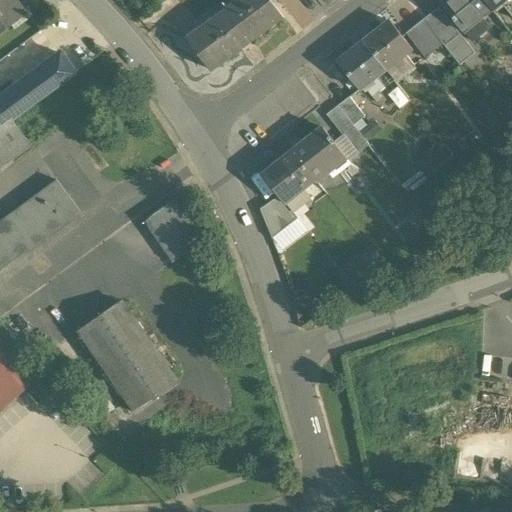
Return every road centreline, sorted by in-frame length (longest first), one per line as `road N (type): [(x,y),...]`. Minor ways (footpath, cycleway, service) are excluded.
road 1 (residential): [(196,134),(261,259),(287,352)]
road 2 (unclassified): [(287,352),(511,275)]
road 3 (residential): [(196,134),(369,0)]
road 4 (residential): [(94,0),(196,134)]
road 5 (residential): [(287,352),(328,511)]
